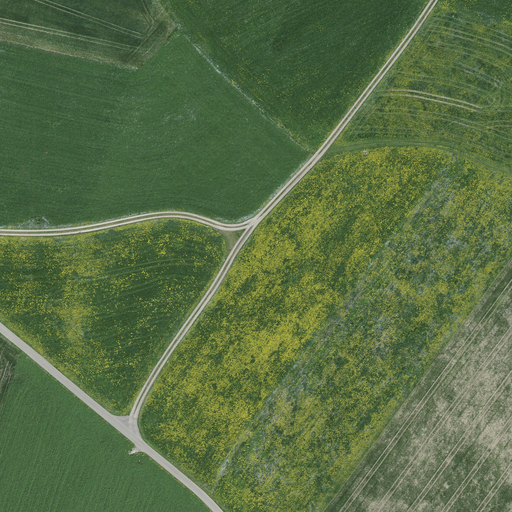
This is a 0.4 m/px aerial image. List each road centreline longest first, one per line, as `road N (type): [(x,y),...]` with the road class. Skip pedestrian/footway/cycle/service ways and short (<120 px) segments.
road 1 (track): [(433,0),(324,146),(248,228),(156,371),(126,434)]
road 2 (unclassified): [(218,511),(0,326)]
road 3 (track): [(0,233),(175,214),(248,228)]
